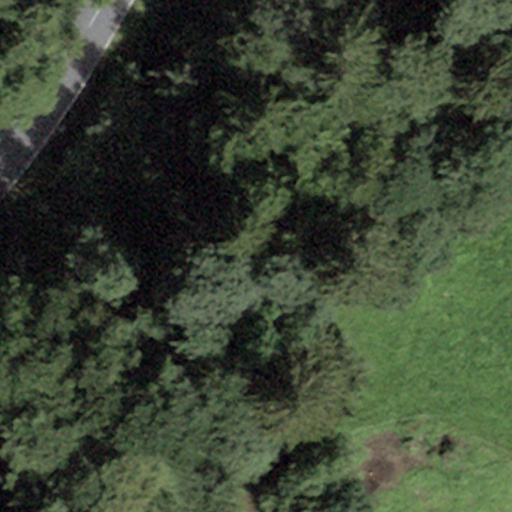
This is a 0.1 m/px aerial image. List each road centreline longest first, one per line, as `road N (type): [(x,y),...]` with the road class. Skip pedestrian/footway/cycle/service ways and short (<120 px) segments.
road 1 (track): [(199,455),(130,291),(125,237),(156,62),(179,0)]
road 2 (primary): [(102,0),(0,155)]
